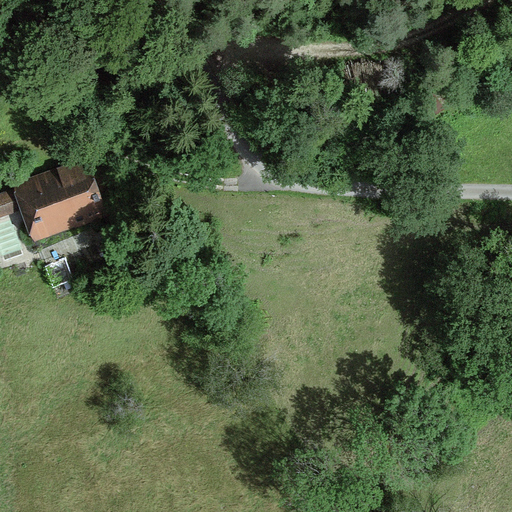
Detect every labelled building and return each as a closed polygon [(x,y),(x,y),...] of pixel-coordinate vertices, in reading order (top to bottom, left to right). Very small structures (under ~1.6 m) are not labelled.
[(74,128),(88,113),(66,92),(51,106),(74,128)] [(100,107),(111,118),(125,103),(114,92),(100,107)] [(428,112),(438,105),(431,95),(421,102),(428,112)] [(88,175),(57,186),(54,176),(14,190),(20,207),(27,205),(37,233),(71,221),(72,222),(102,211),(100,206),(118,200),(105,166),(87,173),(88,175)] [(45,279),(47,278),(50,288),(71,279),(63,258),(42,267),(46,276),(44,277),(45,279)]
